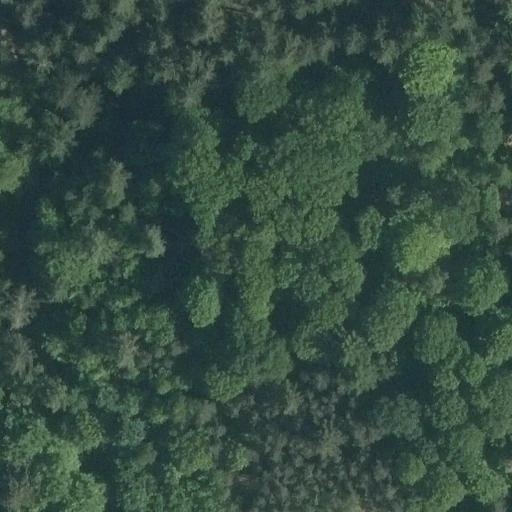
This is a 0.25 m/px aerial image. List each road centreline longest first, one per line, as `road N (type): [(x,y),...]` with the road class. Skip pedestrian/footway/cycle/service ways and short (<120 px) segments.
road 1 (track): [(13,161),(35,511)]
road 2 (track): [(297,511),(511,449)]
